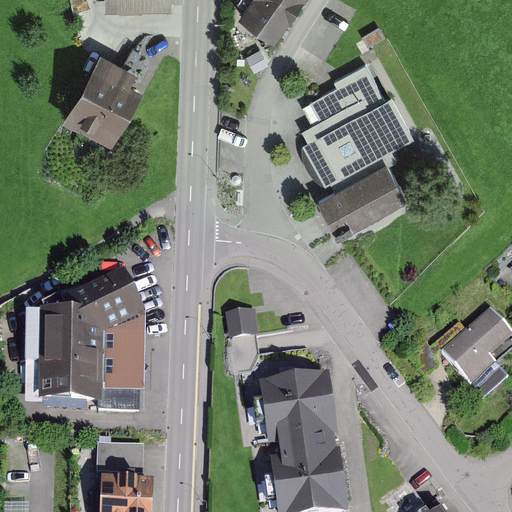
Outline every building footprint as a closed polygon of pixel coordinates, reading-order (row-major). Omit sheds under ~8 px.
[(254,0),(239,21),(274,45),(306,0),(254,0)] [(119,157),(151,98),(136,90),(141,80),(103,61),(67,129),(119,157)] [(301,150),(324,191),(330,187),(333,192),(317,201),(339,241),(405,205),(383,165),(416,147),(391,101),(384,104),(366,71),(334,87),(337,93),(308,109),(318,126),(301,135),(308,147),(301,150)] [(126,268),(57,302),(43,310),(40,402),(103,404),(103,389),(104,332),(146,311),(126,268)] [(145,390),(146,311),(104,332),(103,389),(145,390)] [(511,332),(499,317),(450,358),(490,407),(511,389),(511,378),(499,364),(511,353),(511,332)] [(406,362),(423,388),(436,379),(424,349),(406,362)] [(350,511),(335,381),(266,389),(274,448),(287,446),(290,467),(277,468),(282,511),(350,511)] [(139,467),(139,447),(102,447),(101,466),(139,467)] [(154,511),(155,483),(138,482),(138,475),(120,474),(120,482),(100,481),(98,511),(154,511)]
